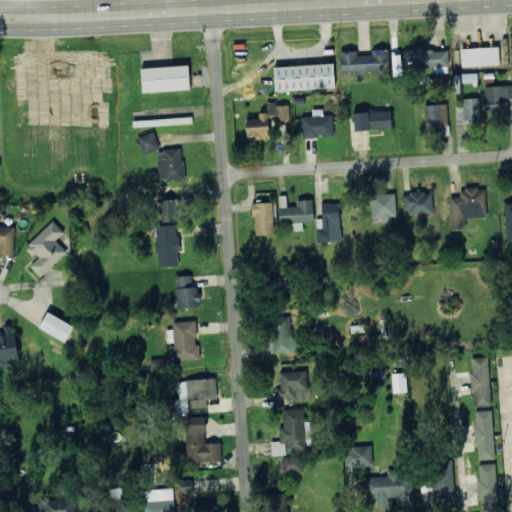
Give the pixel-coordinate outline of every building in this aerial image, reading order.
[(499,47),(461,48),(461,67),(500,65),(499,47)] [(357,55),(357,51),(340,51),(341,73),(389,71),(388,49),(371,50),(372,55),(357,55)] [(449,68),(449,50),(407,49),(407,67),(449,68)] [(274,65),(331,61),(332,86),(276,89),(274,65)] [(141,66),(191,64),(192,89),(142,91),(141,66)] [(511,85),(484,86),(485,109),(508,108),(507,98),(511,98),(511,85)] [(479,97),(464,98),(465,123),(480,122),(479,97)] [(289,105),(276,105),(276,102),(267,102),(267,112),(259,113),(259,119),(246,119),(247,139),(270,138),(269,121),(289,120),(289,105)] [(447,104),(424,105),(426,127),(448,126),(447,104)] [(312,116),(302,116),(302,138),(334,136),(333,115),(323,115),(323,109),(312,109),(312,116)] [(355,131),(392,127),(391,109),(353,113),(355,131)] [(138,137),(143,154),(160,149),(154,132),(138,137)] [(184,180),(183,149),(158,150),(159,180),(184,180)] [(485,188),(459,189),(460,197),(450,197),(451,230),(464,229),(463,218),(487,217),(485,188)] [(403,213),(433,213),(432,192),(403,193),(403,213)] [(372,194),(373,220),(396,219),(395,193),(372,194)] [(160,200),(161,222),(178,221),(177,199),(160,200)] [(254,235),(274,234),(273,202),(253,203),(254,235)] [(317,218),(317,241),(341,241),(340,203),(322,203),(322,218),(317,218)] [(67,252),(56,240),(64,232),(53,221),(26,247),(37,259),(30,265),(41,277),(67,252)] [(158,267),(179,266),(177,225),(156,226),(158,267)] [(0,226),(0,255),(14,256),(15,226),(0,226)] [(177,308),(197,308),(197,276),(177,276),(177,308)] [(272,293),(286,293),(287,278),(273,277),(272,293)] [(74,326),(48,312),(39,328),(65,342),(74,326)] [(273,317),(274,353),(301,352),(300,336),(291,337),(290,316),(273,317)] [(173,322),(173,329),(167,329),(168,344),(170,344),(171,361),(199,359),(197,320),(173,322)] [(0,365),(19,363),(14,328),(0,330),(0,365)] [(490,406),(489,357),(471,357),(473,407),(490,406)] [(280,372),(281,389),(276,389),(276,400),(309,398),(307,371),(280,372)] [(392,373),(392,392),(407,392),(407,373),(392,373)] [(206,400),(216,399),(216,378),(188,379),(189,408),(207,407),(206,400)] [(282,409),(283,428),(279,428),(280,441),(271,441),(271,454),(306,453),(304,408),(282,409)] [(476,460),(494,459),(492,410),(475,411),(476,460)] [(221,461),(221,442),(206,442),(205,417),(185,417),(185,462),(221,461)] [(372,446),(344,447),(345,467),(372,465),(372,446)] [(304,472),(303,456),(282,457),(283,473),(304,472)] [(454,496),(453,460),(434,461),(435,497),(454,496)] [(479,511),(496,511),(498,511),(496,464),(478,464),(479,511)] [(364,477),(364,499),(377,498),(377,508),(395,507),(395,502),(412,501),(411,476),(400,476),(400,469),(387,470),(387,476),(364,477)] [(287,511),(287,493),(270,494),(270,511),(287,511)] [(196,502),(195,511),(223,511),(224,504),(215,504),(215,496),(205,496),(205,502),(196,502)] [(44,511),(74,511),(74,499),(44,500),(44,511)]
